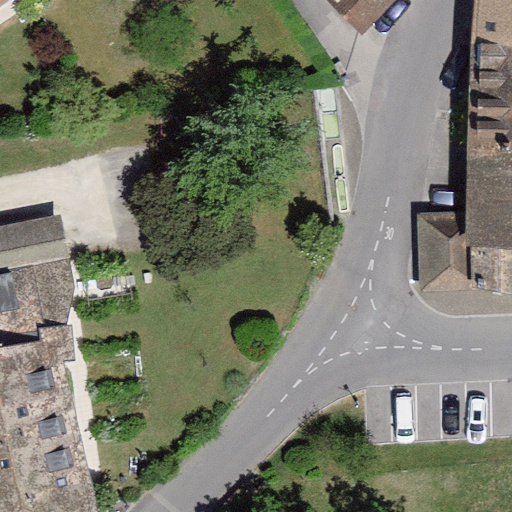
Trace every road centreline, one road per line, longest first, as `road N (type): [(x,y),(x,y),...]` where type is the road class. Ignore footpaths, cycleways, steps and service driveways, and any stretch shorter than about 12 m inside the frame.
road 1 (residential): [(446,0),(401,109),(355,328)]
road 2 (residential): [(355,328),(174,511)]
road 3 (residential): [(355,328),(440,344),(511,345)]
